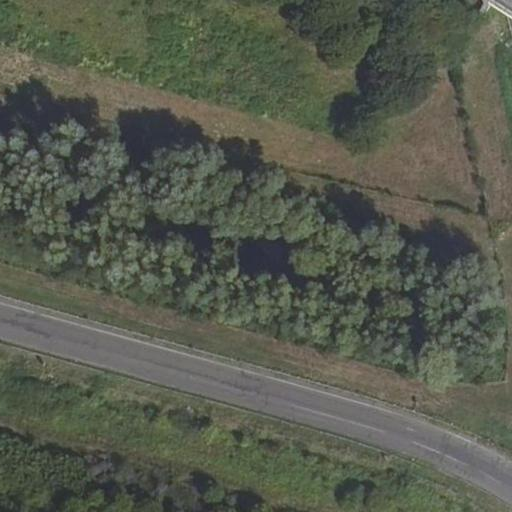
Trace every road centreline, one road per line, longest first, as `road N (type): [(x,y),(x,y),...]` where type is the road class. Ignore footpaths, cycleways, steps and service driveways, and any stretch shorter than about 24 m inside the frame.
road 1 (motorway): [(0,327),(358,427),(511,487)]
road 2 (track): [(0,415),(289,511)]
